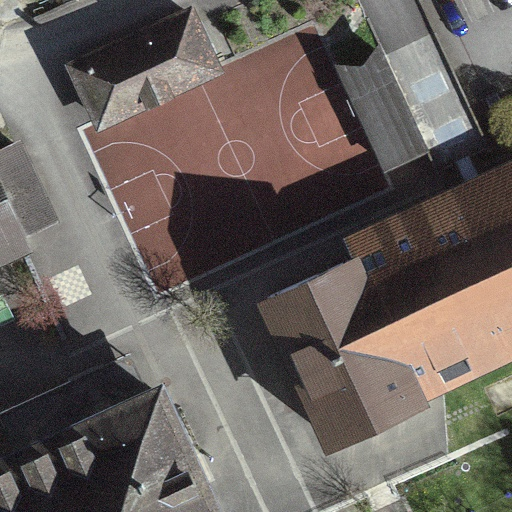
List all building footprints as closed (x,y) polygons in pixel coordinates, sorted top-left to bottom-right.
[(188,14),(74,66),(100,121),(214,69),(188,14)] [(340,75),(381,162),(423,143),(436,169),(487,146),(433,32),(340,75)] [(0,255),(23,245),(7,211),(35,199),(36,202),(39,201),(13,144),(0,150),(0,255)] [(511,332),(511,184),(423,225),(420,219),(376,239),(378,245),(266,297),(334,441),(420,400),(411,379),(511,332)] [(0,511),(211,511),(157,392),(88,424),(69,381),(0,412),(0,416),(18,456),(0,464),(0,511)]
